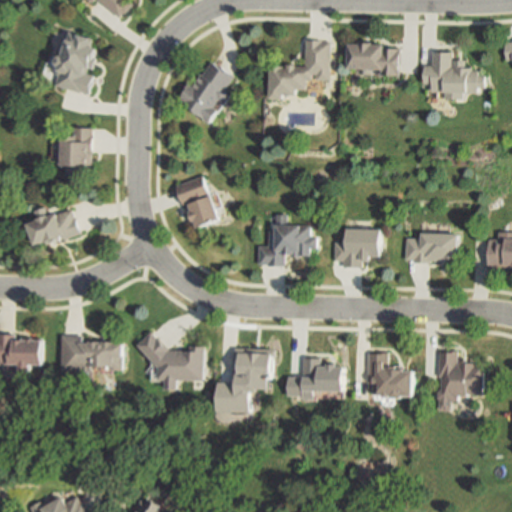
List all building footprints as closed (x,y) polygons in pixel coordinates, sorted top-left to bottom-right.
[(120,16),(102,0),(96,0),(95,2),(92,0),(129,0),(132,2),(120,16)] [(90,94),(58,84),(62,69),(57,68),(69,30),(94,38),(91,48),(96,49),(93,60),(97,61),(95,69),(89,67),(87,73),(95,76),(90,94)] [(273,66),(308,65),(307,39),(324,38),(324,41),(332,41),(333,79),(319,79),(318,72),(314,72),(314,78),(309,78),(309,87),(298,88),(298,94),(284,94),(285,97),(274,97),(273,66)] [(351,42),(385,43),(385,46),(402,46),(401,75),(385,75),(385,69),(351,68),(351,42)] [(426,63),(434,63),(434,51),(452,52),(451,60),(464,60),(464,66),(473,67),(473,69),(479,69),(479,75),(487,75),(486,87),(480,87),(480,91),(465,91),(465,99),(445,99),(445,91),(432,91),(433,82),(426,82),(426,63)] [(214,61),(236,75),(226,90),(230,93),(225,101),(220,98),(214,107),(219,110),(212,121),(180,100),(193,80),(199,84),(214,61)] [(74,127),(93,128),(91,165),(84,165),(83,177),(67,176),(68,167),(63,167),(64,137),(74,138),(74,127)] [(178,185),(207,176),(221,219),(199,226),(191,201),(184,203),(178,185)] [(72,207),(83,230),(56,243),(53,238),(39,245),(29,224),(39,219),(35,212),(46,206),(51,216),(72,207)] [(261,263),(262,245),(272,245),(273,225),(279,225),(279,214),(289,214),(289,225),(314,225),(313,236),(321,236),(320,248),(313,248),(313,255),(289,255),(289,264),(261,263)] [(384,229),(383,256),(378,256),(375,260),(366,259),(366,266),(347,265),(347,259),(337,259),(337,241),(349,241),(349,228),(384,229)] [(511,267),(489,267),(490,240),(499,240),(500,230),(511,230),(511,267)] [(460,233),(461,258),(432,258),(432,263),(417,263),(417,259),(409,259),(409,237),(423,237),(423,233),(460,233)] [(207,346),(207,379),(181,379),(181,388),(169,388),(169,380),(161,380),(162,367),(141,344),(154,331),(172,349),(190,349),(190,345),(207,346)] [(45,339),(45,365),(29,366),(29,371),(22,371),(22,365),(0,365),(0,332),(18,332),(18,339),(45,339)] [(126,370),(96,370),(96,381),(81,381),(81,371),(63,370),(64,335),(86,335),(85,343),(127,343),(126,370)] [(276,348),(275,392),(255,392),(255,412),(222,411),(222,381),(237,382),(238,347),(276,348)] [(487,364),(486,395),(472,394),(472,396),(463,396),(462,401),(457,400),(456,410),(442,409),(444,385),(446,385),(447,375),(442,375),(444,348),(462,349),(461,362),(487,364)] [(418,369),(417,396),(383,395),(383,391),(374,391),(374,379),(371,379),(372,351),(395,352),(395,368),(418,369)] [(349,366),(348,391),(318,390),(317,399),(306,399),(306,395),(291,395),(291,375),(306,376),(306,357),(325,357),(325,366),(349,366)] [(36,511),(33,506),(44,500),(49,507),(64,498),(67,503),(81,495),(91,511),(36,511)] [(127,511),(128,511),(130,511),(137,511),(144,498),(154,503),(155,499),(166,504),(162,511),(127,511)]
